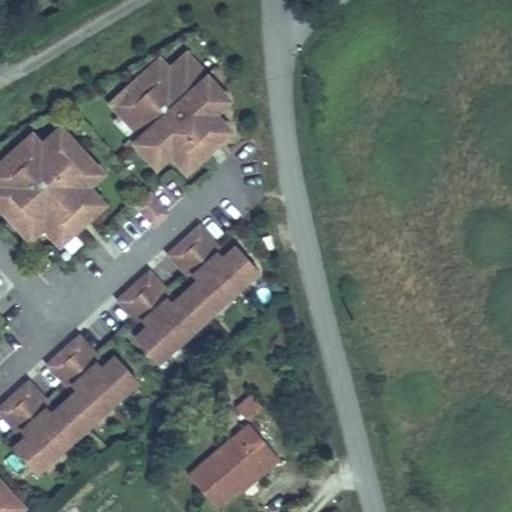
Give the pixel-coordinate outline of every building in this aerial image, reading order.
[(207,75),(186,53),(179,59),(200,82),(207,75)] [(215,112),(229,100),(207,75),(200,82),(179,59),(169,69),(160,59),(133,82),(110,103),(140,135),(133,141),(156,166),(170,153),(179,163),(198,147),(209,136),(224,123),(215,112)] [(216,144),(230,131),(224,123),(209,136),(216,144)] [(80,148),(60,126),(52,133),(72,156),(80,148)] [(97,196),(88,186),(102,173),(80,148),(72,156),(52,133),(41,143),(32,133),(0,162),(0,189),(16,206),(7,215),(29,240),(43,226),(53,237),(76,216),(83,209),(97,196)] [(205,154),(216,144),(209,136),(198,147),(205,154)] [(186,171),(205,154),(198,147),(179,163),(186,171)] [(16,206),(0,189),(0,207),(7,215),(16,206)] [(167,213),(150,193),(137,205),(154,224),(167,213)] [(90,217),(104,204),(97,196),(83,209),(90,217)] [(90,217),(83,209),(76,216),(82,223),(90,217)] [(59,244),(82,223),(76,216),(53,237),(59,244)] [(258,270),(237,247),(235,245),(223,257),(197,229),(184,240),(233,293),(258,270)] [(233,293),(184,240),(172,252),(197,279),(185,291),(187,293),(208,316),(233,293)] [(208,316),(187,293),(185,291),(172,302),(147,275),(134,286),(182,339),(208,316)] [(182,339),(134,286),(121,297),(147,326),(134,337),(136,339),(157,363),(182,339)] [(112,403),(137,380),(116,357),(114,355),(102,366),(76,339),(64,350),(112,403)] [(112,403),(64,350),(51,362),(76,390),(64,401),(66,404),(87,426),(112,403)] [(61,449),(87,426),(66,404),(64,401),(52,412),(26,384),(13,396),(61,449)] [(259,408),(249,395),(236,406),(247,419),(251,415),(259,408)] [(61,449),(13,396),(1,408),(26,436),(13,448),(15,449),(36,472),(61,449)] [(251,415),(247,419),(246,419),(249,423),(256,432),(261,427),(251,415)] [(279,459),(256,432),(249,423),(189,475),(215,506),(239,486),(263,465),(267,469),(279,459)] [(242,490),(267,469),(263,465),(239,486),(242,490)] [(0,511),(17,511),(25,506),(0,478),(0,511)]
